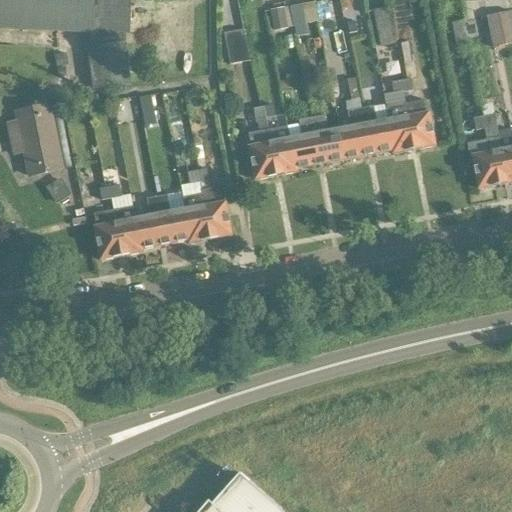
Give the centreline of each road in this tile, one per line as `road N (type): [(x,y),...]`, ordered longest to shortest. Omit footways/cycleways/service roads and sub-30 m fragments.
road 1 (secondary): [(45,465),(312,372),(511,325)]
road 2 (residential): [(33,314),(511,226)]
